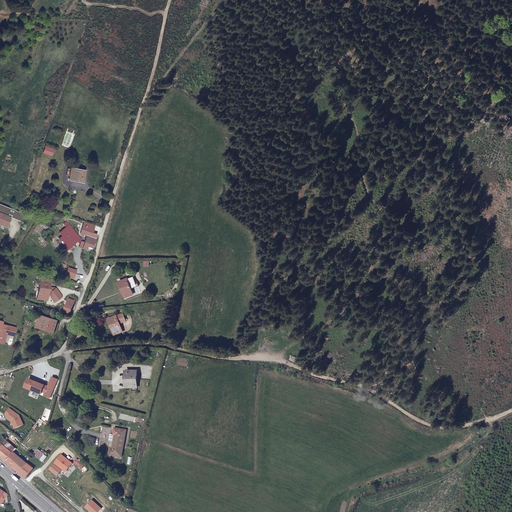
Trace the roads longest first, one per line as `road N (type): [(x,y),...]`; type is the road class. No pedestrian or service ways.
road 1 (track): [(65,349),(137,344),(261,356),(368,390),(439,428),(509,413)]
road 2 (track): [(224,0),(147,98),(112,198)]
road 3 (track): [(336,511),(345,496),(431,468),(509,413)]
road 4 (residential): [(112,198),(65,349)]
